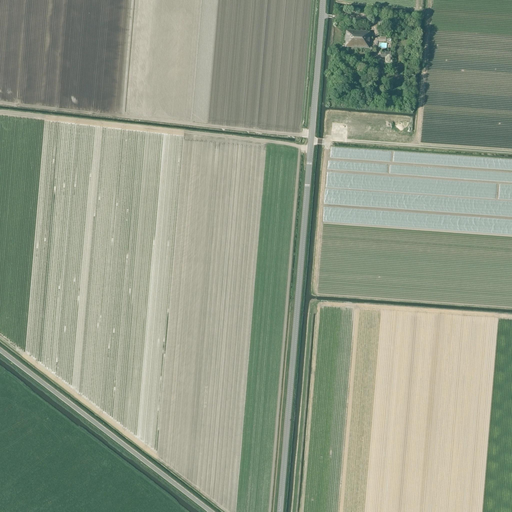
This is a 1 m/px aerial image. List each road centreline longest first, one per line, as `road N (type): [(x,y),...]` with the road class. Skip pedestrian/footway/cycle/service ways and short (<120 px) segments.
road 1 (unclassified): [(281,511),(324,0)]
road 2 (unclassified): [(211,511),(0,350)]
